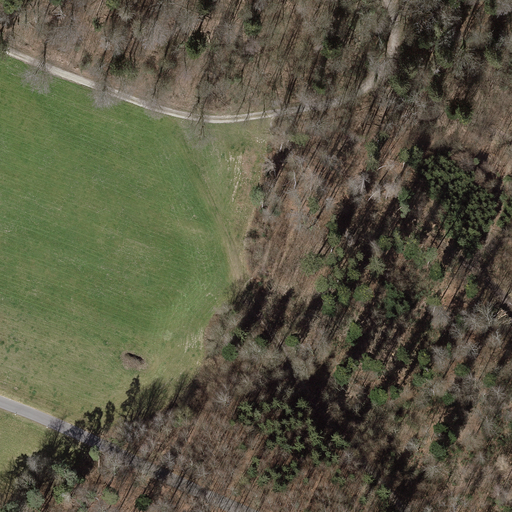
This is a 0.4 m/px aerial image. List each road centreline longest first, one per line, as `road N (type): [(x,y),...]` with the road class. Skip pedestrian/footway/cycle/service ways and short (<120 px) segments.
road 1 (track): [(0,48),(180,114),(258,115),(351,96),(386,66),(395,39),(391,0)]
road 2 (track): [(240,296),(301,389),(403,511)]
road 3 (tertiary): [(245,511),(0,401)]
